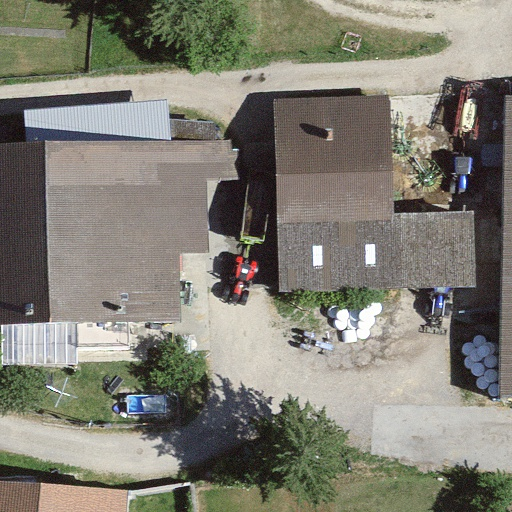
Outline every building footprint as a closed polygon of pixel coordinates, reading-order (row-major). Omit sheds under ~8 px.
[(511,101),(487,101),(485,402),(511,402),(511,101)] [(380,110),(264,113),(263,229),(378,224),(380,110)] [(209,138),(0,146),(0,329),(175,325),(171,252),(194,251),(191,172),(211,171),(209,138)] [(464,213),(378,224),(263,229),(269,317),(467,312),(464,213)] [(105,511),(107,495),(0,486),(0,511),(105,511)]
